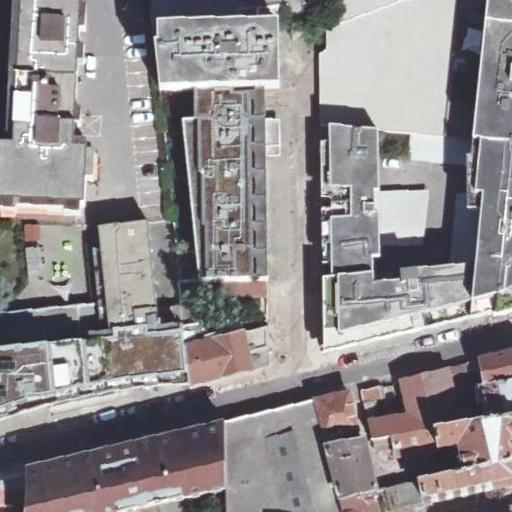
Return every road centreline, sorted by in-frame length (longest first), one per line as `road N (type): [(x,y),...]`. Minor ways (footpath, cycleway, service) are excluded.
road 1 (residential): [(295,383),(298,42)]
road 2 (residential): [(295,383),(0,451)]
road 3 (residential): [(511,333),(295,383)]
